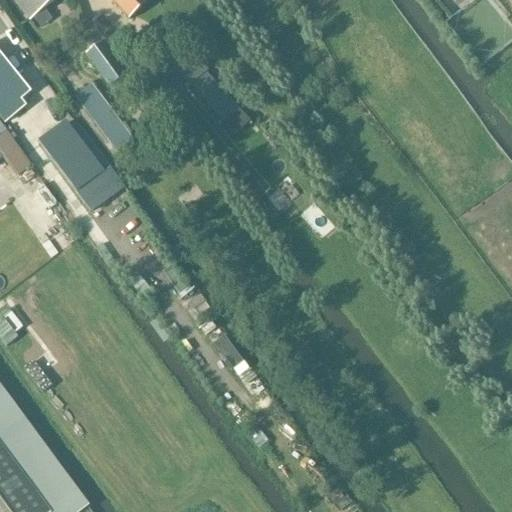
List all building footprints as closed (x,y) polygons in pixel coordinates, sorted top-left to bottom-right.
[(14,0),(30,20),(55,0),(14,0)] [(110,0),(130,20),(148,3),(146,1),(144,0),(110,0)] [(127,111),(143,101),(102,45),(87,56),(127,111)] [(191,58),(175,71),(223,124),(238,110),(205,73),(207,71),(193,55),(191,58)] [(0,58),(0,119),(0,120),(4,125),(23,109),(20,105),(30,96),(0,58)] [(116,154),(132,142),(91,86),(75,98),(116,154)] [(88,155),(64,125),(38,146),(81,201),(106,181),(92,164),(89,167),(83,160),(88,155)] [(222,338),(213,345),(232,371),(241,364),(222,338)] [(82,511),(88,508),(0,390),(0,511),(82,511)]
